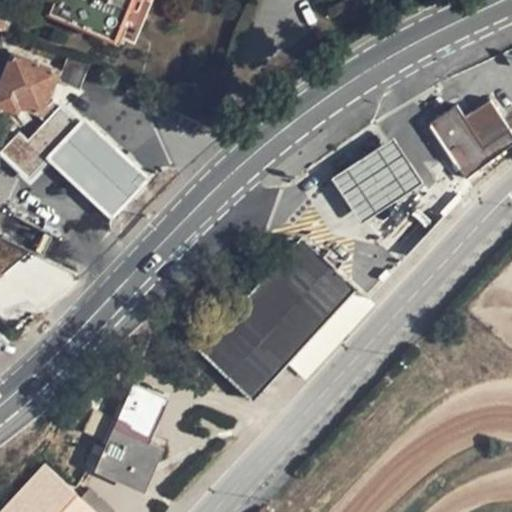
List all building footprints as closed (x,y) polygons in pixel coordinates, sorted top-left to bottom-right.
[(52,0),(48,9),(113,36),(128,0),(52,0)] [(19,98),(40,107),(56,70),(7,49),(0,64),(8,68),(0,87),(0,98),(16,106),(19,98)] [(80,87),(90,63),(66,54),(57,78),(80,87)] [(511,135),(511,132),(490,98),(460,117),(452,103),(422,122),(454,172),(511,135)] [(50,112),(54,114),(63,107),(59,103),(50,112)] [(82,126),(68,112),(63,107),(54,114),(57,115),(29,144),(20,136),(3,155),(31,181),(51,159),(82,126)] [(87,121),(82,126),(51,159),(114,217),(149,179),(87,121)] [(383,123),(323,163),(360,216),(419,177),(383,123)] [(300,238),(198,348),(253,400),(354,287),(300,238)] [(162,396),(134,384),(106,449),(95,444),(87,464),(140,487),(158,445),(144,439),(162,396)] [(0,511),(95,511),(44,464),(0,511)] [(99,511),(113,511),(114,511),(90,489),(82,497),(99,511)]
